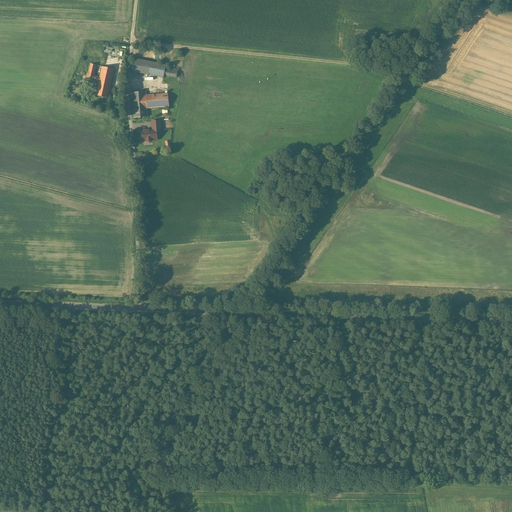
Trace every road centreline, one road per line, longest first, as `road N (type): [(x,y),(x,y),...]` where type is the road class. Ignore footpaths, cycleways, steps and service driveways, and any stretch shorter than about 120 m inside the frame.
road 1 (tertiary): [(511,322),(0,303)]
road 2 (track): [(131,41),(354,64),(511,115)]
